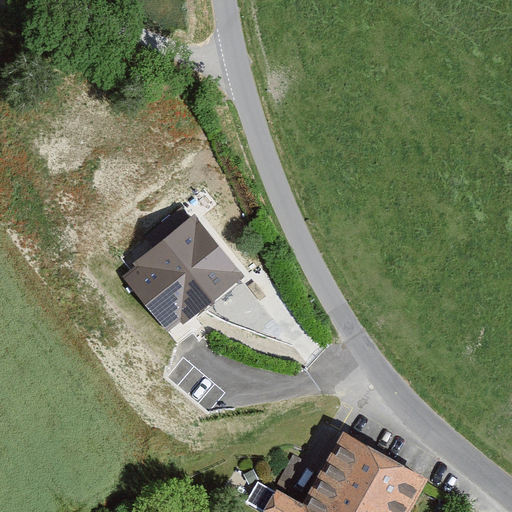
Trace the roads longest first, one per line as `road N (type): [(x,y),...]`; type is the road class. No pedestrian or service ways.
road 1 (tertiary): [(511,496),(396,393),(307,255),(238,79),(225,0)]
road 2 (track): [(238,79),(47,0)]
